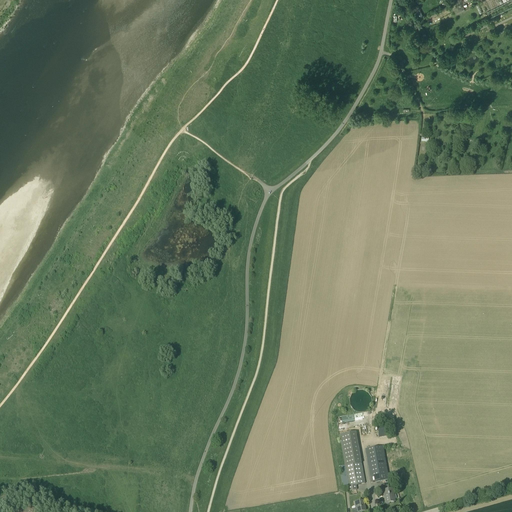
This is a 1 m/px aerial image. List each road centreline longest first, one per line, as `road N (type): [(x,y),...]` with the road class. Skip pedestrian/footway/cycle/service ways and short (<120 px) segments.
road 1 (unclassified): [(189,511),(243,349),(246,272),(261,206),(349,114),(376,64),(390,0)]
road 2 (track): [(471,106),(424,112),(391,56),(380,52)]
